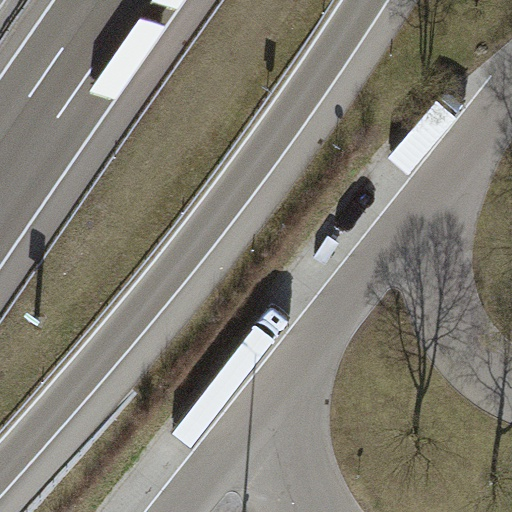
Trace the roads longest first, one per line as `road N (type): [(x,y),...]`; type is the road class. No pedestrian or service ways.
road 1 (motorway): [(0,471),(187,252),(366,0)]
road 2 (motorway): [(0,176),(122,0)]
